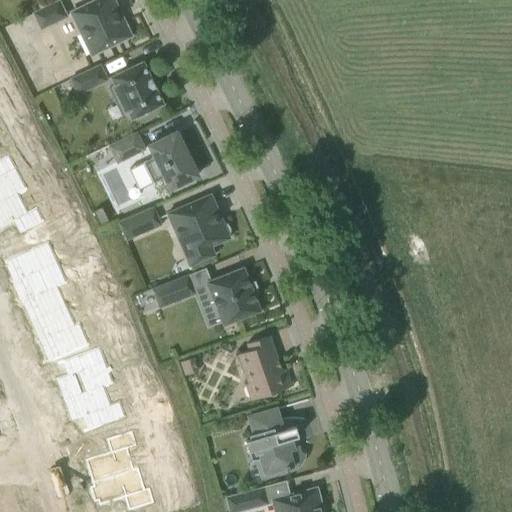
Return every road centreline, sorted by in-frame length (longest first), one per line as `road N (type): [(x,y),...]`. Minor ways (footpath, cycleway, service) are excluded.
road 1 (tertiary): [(390,511),(356,375),(270,166),(186,0)]
road 2 (residential): [(55,511),(0,351)]
